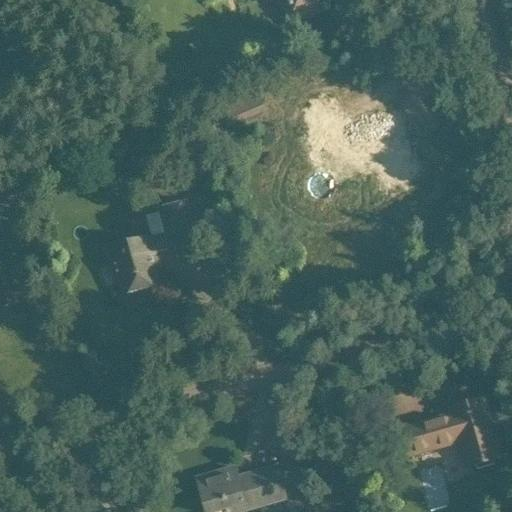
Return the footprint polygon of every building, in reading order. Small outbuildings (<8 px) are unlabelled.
[(290,0),(298,20),(301,19),(304,21),(313,18),(314,15),(322,12),(317,0),(290,0)] [(169,68),(157,84),(172,95),(184,80),(169,68)] [(219,109),(227,129),(268,112),(260,92),(219,109)] [(320,147),(318,148),(329,191),(381,177),(386,192),(395,189),(398,199),(407,196),(420,193),(407,143),(405,143),(403,134),(402,129),(405,128),(399,103),(337,119),(340,129),(342,129),(346,140),(320,147)] [(126,132),(130,141),(143,136),(139,127),(126,132)] [(0,216),(30,206),(25,192),(0,199),(0,216)] [(166,233),(106,249),(111,266),(116,265),(125,295),(159,286),(151,255),(170,250),(171,252),(198,244),(193,225),(187,202),(159,209),(166,233)] [(450,409),(452,415),(401,429),(409,458),(465,442),(473,467),(502,458),(485,399),(450,409)] [(248,511),(286,502),(282,486),(277,466),(237,477),(235,469),(196,480),(205,511),(216,511),(238,506),(239,511),(248,511)]
